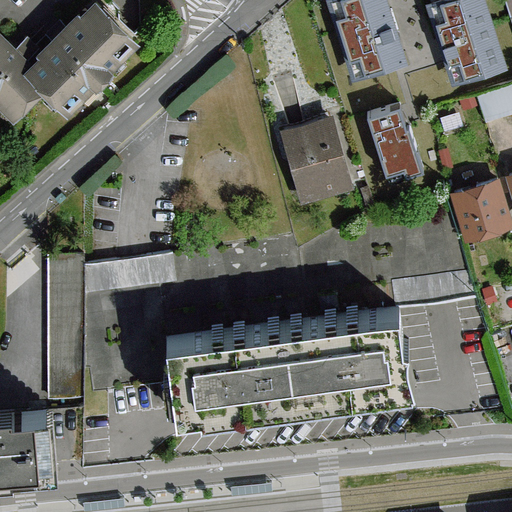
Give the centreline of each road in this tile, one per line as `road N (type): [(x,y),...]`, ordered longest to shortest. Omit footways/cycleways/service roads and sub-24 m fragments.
road 1 (residential): [(511,444),(0,498)]
road 2 (residential): [(0,233),(246,15)]
